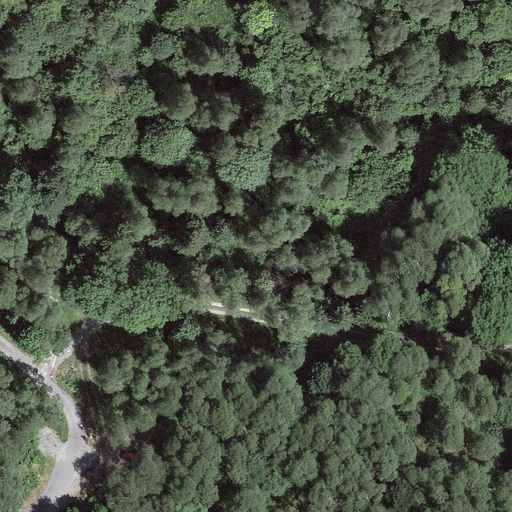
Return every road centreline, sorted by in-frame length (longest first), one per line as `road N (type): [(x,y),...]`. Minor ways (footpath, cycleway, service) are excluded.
road 1 (track): [(511,339),(411,344),(221,309),(148,306),(98,322),(36,374)]
road 2 (track): [(64,466),(235,426),(321,449),(317,511)]
road 3 (track): [(98,322),(0,241)]
